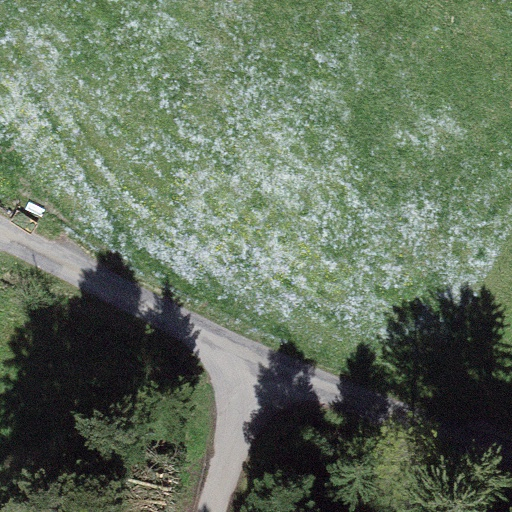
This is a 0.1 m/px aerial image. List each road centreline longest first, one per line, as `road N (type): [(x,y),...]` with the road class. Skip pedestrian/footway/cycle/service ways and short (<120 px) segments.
road 1 (unclassified): [(0,231),(261,360),(511,462)]
road 2 (track): [(261,360),(209,511)]
